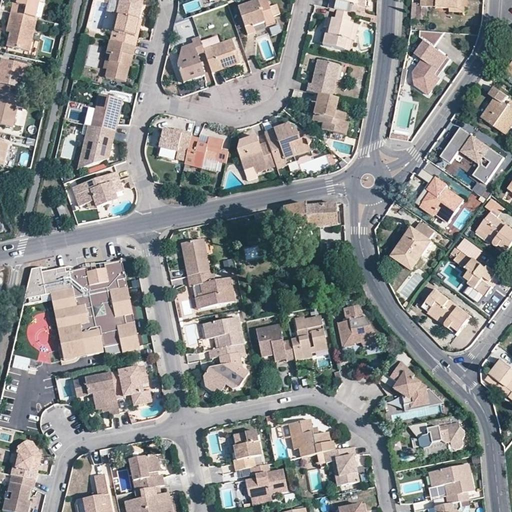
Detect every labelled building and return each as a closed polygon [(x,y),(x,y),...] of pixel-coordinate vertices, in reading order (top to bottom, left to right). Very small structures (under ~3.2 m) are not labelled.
[(39,0),(17,0),(16,4),(13,3),(12,6),(10,13),(35,19),(39,0)] [(260,26),(267,23),(276,20),(275,17),(282,15),(279,7),(272,9),(269,0),(264,0),(240,9),(250,35),(257,33),(256,27),(255,24),(259,23),(260,26)] [(353,15),(366,18),(370,0),(333,0),(333,2),(331,1),(329,9),(338,11),(353,15)] [(422,0),(422,7),(450,9),(459,9),(459,0),(422,0)] [(450,13),(465,14),(466,0),(459,0),(459,9),(450,9),(450,13)] [(134,4),(119,1),(116,14),(120,15),(116,31),(119,32),(117,44),(137,48),(139,37),(136,36),(139,18),(141,11),(132,9),(134,4)] [(351,25),(353,15),(338,11),(336,21),(327,19),(324,29),(327,30),(331,30),(330,37),(326,36),(324,47),(345,52),(348,41),(353,42),(356,43),(360,27),(351,25)] [(35,19),(10,13),(9,18),(8,22),(13,24),(10,34),(7,46),(29,52),(37,19),(35,19)] [(279,24),(270,28),(273,36),(282,32),(279,24)] [(423,27),(420,37),(438,44),(442,34),(423,27)] [(207,53),(206,50),(204,44),(201,38),(193,41),(194,44),(183,49),(179,66),(185,84),(206,76),(199,55),(207,53)] [(222,44),(220,38),(204,44),(206,50),(222,44)] [(206,50),(207,53),(214,74),(221,72),(220,69),(231,65),(232,68),(242,64),(234,40),(222,44),(206,50)] [(117,44),(110,42),(107,56),(112,58),(109,71),(107,78),(127,83),(131,67),(130,67),(131,57),(135,57),(137,48),(117,44)] [(422,80),(433,88),(440,78),(436,76),(448,59),(425,42),(416,55),(430,65),(427,69),(428,71),(422,80)] [(2,59),(0,65),(0,67),(0,89),(11,92),(13,93),(15,85),(18,74),(23,76),(26,65),(2,59)] [(436,76),(440,78),(452,61),(448,59),(436,76)] [(340,68),(322,63),(319,75),(315,74),(313,86),(309,85),(308,93),(315,95),(333,99),(340,68)] [(415,86),(428,95),(433,88),(422,80),(420,79),(415,86)] [(11,92),(0,89),(0,122),(14,126),(19,102),(9,100),(11,92)] [(504,105),(505,103),(509,98),(495,89),(491,95),(496,99),(504,105)] [(13,93),(11,92),(9,100),(19,102),(21,95),(13,93)] [(116,124),(122,100),(100,95),(92,128),(117,134),(120,125),(116,124)] [(340,101),(333,99),(315,95),(313,105),(318,106),(316,117),(320,119),(319,123),(325,125),(324,131),(332,133),(347,137),(350,124),(346,123),(348,115),(337,112),(340,101)] [(504,133),(511,121),(511,108),(508,105),(505,109),(503,106),(504,105),(496,99),(482,118),(504,133)] [(125,101),(122,100),(116,124),(120,125),(125,101)] [(276,130),(266,134),(268,140),(270,144),(278,166),(279,169),(298,163),(296,158),(312,152),(310,147),(311,144),(308,143),(307,139),(302,141),(298,132),(294,133),(292,125),(282,128),(281,133),(277,134),(276,130)] [(92,128),(90,128),(86,146),(83,145),(77,173),(107,162),(112,141),(115,142),(117,134),(92,128)] [(463,151),(481,163),(481,166),(475,175),(488,184),(506,157),(462,128),(458,134),(460,136),(457,141),(454,139),(443,157),(452,163),(460,152),(463,151)] [(193,139),(194,134),(184,131),(183,135),(175,132),(164,130),(160,149),(171,151),(180,153),(181,148),(191,150),(193,139)] [(347,137),(332,133),(331,139),(346,143),(347,137)] [(260,147),(259,143),(256,136),(241,141),(237,154),(243,170),(252,168),(257,173),(278,166),(270,144),(260,147)] [(202,141),(193,139),(191,150),(187,167),(204,171),(207,161),(221,164),(226,144),(211,140),(209,145),(202,143),(202,141)] [(111,160),(115,142),(112,141),(107,162),(111,160)] [(9,144),(0,142),(0,165),(3,167),(9,144)] [(207,161),(204,171),(218,175),(221,164),(207,161)] [(257,173),(252,168),(243,170),(246,180),(258,176),(257,173)] [(120,174),(102,180),(103,182),(97,184),(96,182),(74,190),(81,209),(89,207),(97,204),(99,210),(99,211),(120,203),(118,195),(115,186),(122,183),(120,174)] [(439,198),(447,188),(448,186),(437,178),(429,191),(431,192),(439,198)] [(126,192),(122,183),(115,186),(118,195),(126,192)] [(465,201),(447,188),(439,198),(431,192),(420,207),(434,217),(436,215),(449,224),(465,201)] [(420,207),(431,192),(429,191),(427,189),(417,204),(420,207)] [(97,204),(89,207),(91,212),(99,210),(97,204)] [(306,204),(253,215),(255,225),(283,220),(284,234),(337,229),(335,205),(306,208),(306,204)] [(65,207),(59,209),(62,219),(68,217),(65,207)] [(501,246),(508,251),(511,245),(511,229),(498,218),(500,215),(494,210),(480,230),(495,242),(494,243),(494,244),(494,245),(494,246),(495,247),(496,248),(497,249),(499,249),(499,248),(500,248),(500,247),(501,247),(501,246)] [(409,235),(428,249),(433,242),(413,228),(409,235)] [(495,242),(480,230),(477,233),(494,246),(494,245),(494,244),(494,243),(495,242)] [(413,271),(428,249),(409,235),(396,252),(403,257),(400,262),(413,271)] [(204,239),(183,244),(185,257),(181,257),(186,278),(212,273),(204,239)] [(487,269),(474,259),(480,251),(464,239),(458,247),(451,256),(456,260),(455,261),(467,270),(470,272),(466,279),(471,282),(469,284),(486,297),(493,288),(488,284),(489,282),(491,283),(497,274),(488,267),(487,269)] [(403,257),(396,252),(393,257),(400,262),(403,257)] [(122,263),(107,266),(108,271),(102,273),(102,271),(101,269),(100,269),(98,269),(98,270),(97,270),(96,271),(97,272),(96,274),(90,275),(89,267),(85,268),(85,270),(71,273),(72,280),(74,288),(50,293),(54,312),(64,310),(68,328),(81,325),(87,356),(104,353),(102,347),(120,344),(122,354),(139,350),(122,263)] [(106,263),(89,267),(90,275),(96,274),(97,272),(96,271),(97,270),(98,270),(98,269),(100,269),(101,269),(102,271),(102,273),(108,271),(107,266),(106,263)] [(217,281),(215,272),(212,273),(186,278),(189,288),(199,286),(201,293),(202,298),(198,298),(201,309),(233,302),(228,279),(217,281)] [(493,288),(501,277),(497,274),(491,283),(489,282),(488,284),(493,288)] [(452,327),(459,332),(471,317),(436,291),(423,308),(429,313),(431,311),(448,323),(445,327),(449,330),(450,330),(452,327)] [(343,310),(345,323),(336,325),(341,349),(352,347),(352,345),(358,343),(361,347),(379,344),(356,307),(343,310)] [(64,310),(54,312),(65,361),(87,356),(81,325),(68,328),(64,310)] [(431,311),(429,313),(428,315),(445,327),(448,323),(431,311)] [(202,326),(205,342),(216,340),(219,350),(207,352),(209,360),(218,358),(238,354),(244,353),(237,319),(202,326)] [(297,338),(290,340),(290,341),(292,353),(298,352),(299,355),(309,353),(309,351),(312,350),(314,355),(326,352),(320,319),(303,322),(302,320),(293,321),(297,338)] [(292,353),(290,341),(280,343),(276,325),(253,329),(258,356),(271,353),(274,352),(275,356),(282,355),(283,358),(284,359),(293,357),(292,353)] [(216,340),(205,342),(202,343),(204,353),(207,352),(219,350),(216,340)] [(274,352),(271,353),(272,361),(283,358),(282,355),(275,356),(274,352)] [(298,352),(292,353),(293,357),(294,361),(310,358),(310,356),(309,353),(299,355),(298,352)] [(239,360),(238,354),(218,358),(221,369),(218,370),(216,368),(207,370),(202,379),(203,380),(209,383),(205,388),(213,394),(216,391),(217,388),(222,391),(225,387),(232,391),(241,389),(249,375),(241,371),(239,360)] [(511,391),(511,394),(510,397),(511,399),(511,368),(502,361),(490,376),(511,391)] [(392,388),(396,391),(401,390),(402,395),(405,406),(411,405),(415,404),(414,400),(429,397),(426,388),(411,377),(412,375),(405,370),(407,368),(399,364),(390,377),(397,382),(392,388)] [(140,376),(146,375),(144,366),(111,373),(113,383),(116,398),(125,397),(124,392),(131,391),(132,395),(134,405),(151,401),(149,390),(143,392),(141,384),(140,376)] [(113,383),(111,373),(96,376),(103,385),(113,383)] [(397,382),(390,377),(383,373),(379,380),(392,388),(397,382)] [(103,385),(96,376),(73,381),(74,391),(83,396),(91,394),(93,403),(101,408),(107,407),(109,414),(119,412),(116,398),(113,383),(103,385)] [(511,394),(511,391),(490,376),(487,380),(510,397),(511,394)] [(415,404),(411,405),(412,409),(430,405),(429,397),(414,400),(415,404)] [(448,418),(423,423),(426,435),(418,437),(415,440),(416,447),(421,450),(427,449),(430,444),(438,442),(443,445),(449,444),(449,448),(453,451),(460,450),(462,446),(461,441),(464,436),(463,431),(459,429),(457,423),(450,425),(448,418)] [(312,430),(317,429),(315,420),(287,426),(290,439),(296,438),(298,451),(300,459),(316,455),(323,454),(335,451),(333,443),(330,444),(328,434),(319,435),(314,436),(312,430)] [(236,446),(234,447),(235,453),(237,461),(234,461),(236,472),(251,469),(256,468),(254,456),(262,454),(256,431),(234,435),(236,446)] [(293,451),(298,451),(296,438),(290,439),(293,451)] [(34,468),(38,468),(40,457),(31,445),(24,443),(15,448),(14,453),(16,456),(14,465),(11,465),(9,475),(18,478),(32,481),(34,482),(37,474),(33,473),(34,468)] [(352,448),(350,448),(335,451),(323,454),(326,465),(329,464),(334,463),(339,485),(357,481),(354,466),(350,466),(349,463),(353,462),(352,456),(354,456),(352,448)] [(323,454),(316,455),(319,469),(326,467),(326,465),(323,454)] [(153,458),(145,460),(146,464),(132,467),(137,492),(143,491),(155,489),(159,488),(166,487),(163,476),(160,477),(155,478),(155,474),(159,473),(161,472),(158,461),(153,458)] [(334,463),(329,464),(334,486),(339,485),(334,463)] [(268,466),(256,468),(251,469),(253,476),(254,476),(260,475),(261,478),(255,480),(241,482),(244,496),(247,498),(255,497),(259,499),(267,498),(267,496),(288,492),(283,470),(270,472),(268,466)] [(429,489),(443,486),(447,486),(449,496),(446,496),(445,497),(446,505),(460,502),(466,501),(465,493),(471,492),(466,466),(426,474),(429,489)] [(223,474),(224,481),(235,479),(234,472),(223,474)] [(95,479),(98,496),(99,495),(99,499),(93,501),(84,502),(86,511),(112,511),(105,477),(95,479)] [(30,489),(32,481),(18,478),(16,485),(30,489)] [(30,489),(16,485),(10,484),(7,492),(12,493),(11,500),(5,498),(3,510),(12,511),(27,511),(29,508),(25,507),(27,502),(30,489)] [(155,489),(143,491),(145,500),(139,501),(128,503),(129,511),(163,511),(162,511),(164,508),(171,507),(168,495),(161,496),(157,498),(156,498),(155,489)] [(295,494),(285,495),(286,503),(296,502),(295,494)] [(460,502),(446,505),(437,507),(438,511),(458,511),(461,508),(460,502)]
